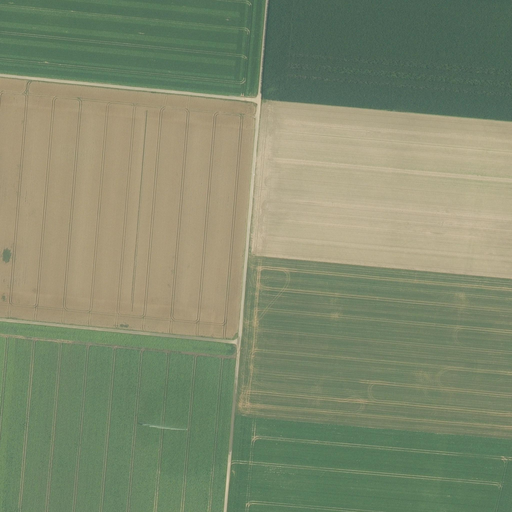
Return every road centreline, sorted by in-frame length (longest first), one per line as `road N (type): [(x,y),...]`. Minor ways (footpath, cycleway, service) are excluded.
road 1 (unclassified): [(261,100),(0,75)]
road 2 (unclassified): [(261,100),(240,343)]
road 3 (unclassified): [(0,320),(240,343)]
road 4 (unclassified): [(240,343),(227,511)]
